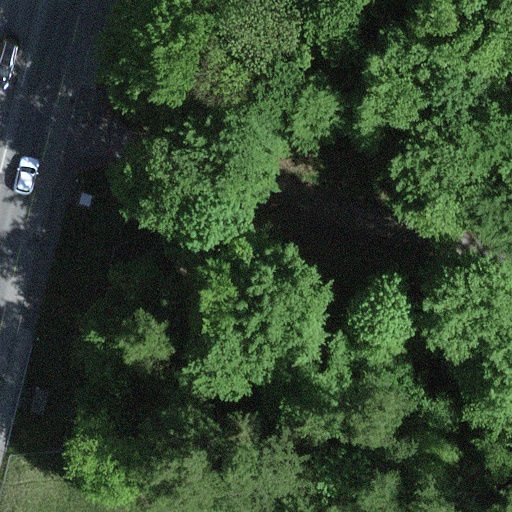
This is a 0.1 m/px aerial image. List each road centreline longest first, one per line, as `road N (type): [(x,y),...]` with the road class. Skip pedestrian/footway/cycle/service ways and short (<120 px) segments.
road 1 (track): [(17,125),(511,280)]
road 2 (primary): [(0,192),(51,0)]
